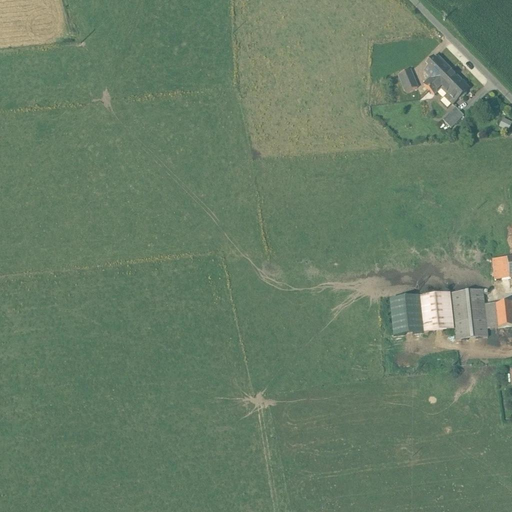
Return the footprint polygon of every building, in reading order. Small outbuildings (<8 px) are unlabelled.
[(436,57),(423,71),(431,78),(423,86),(429,91),(436,84),(449,71),(436,57)] [(408,69),(397,74),(405,93),(417,88),(408,69)] [(468,90),(449,71),(436,84),(441,89),(447,95),(440,102),(447,109),(451,105),(452,106),(458,100),(460,100),(465,95),(465,92),(468,90)] [(436,84),(429,91),(434,96),(441,89),(436,84)] [(400,105),(394,106),(396,119),(391,120),(392,127),(402,125),(400,105)] [(455,108),(442,121),(451,130),(463,117),(455,108)] [(508,131),(511,123),(511,121),(503,118),(499,127),(508,131)] [(507,258),(492,260),(495,281),(509,279),(507,258)] [(482,291),(450,295),(454,330),(455,342),(487,338),(487,330),(484,306),(482,291)] [(450,295),(420,298),(424,334),(454,330),(450,295)] [(511,307),(511,303),(495,305),(498,329),(511,327),(511,307)] [(495,305),(484,306),(487,330),(498,329),(495,305)]
